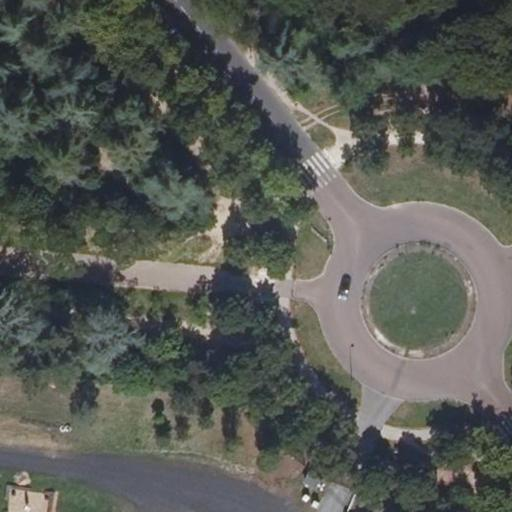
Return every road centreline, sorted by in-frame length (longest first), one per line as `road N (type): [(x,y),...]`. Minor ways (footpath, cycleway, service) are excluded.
road 1 (unknown): [(0,317),(246,341),(281,398),(316,432),(407,466),(479,462)]
road 2 (unknown): [(246,341),(243,284),(257,220),(208,149),(75,0)]
road 3 (tertiary): [(168,0),(375,235)]
road 4 (tertiary): [(375,235),(351,261),(340,290),(351,342),(368,362),(403,379),(442,378),(471,361)]
road 5 (unknown): [(0,456),(62,462),(242,511)]
road 6 (tertiary): [(471,361),(498,319),(499,294),(481,251),(432,223),(375,235)]
